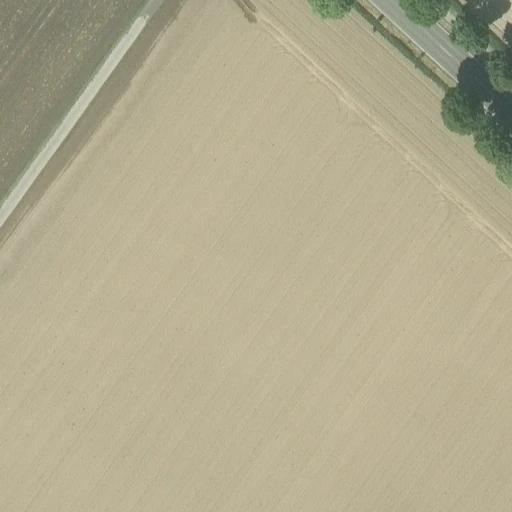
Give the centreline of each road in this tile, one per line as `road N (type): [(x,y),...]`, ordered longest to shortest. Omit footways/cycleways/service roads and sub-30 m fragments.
road 1 (track): [(159,0),(0,219)]
road 2 (secondary): [(388,0),(511,113)]
